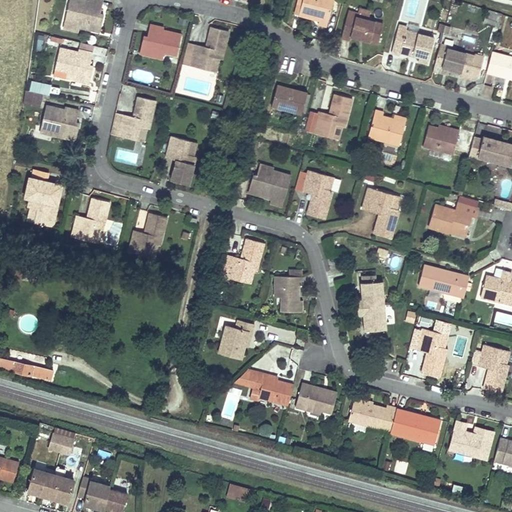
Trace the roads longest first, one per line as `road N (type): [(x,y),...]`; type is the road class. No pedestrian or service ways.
road 1 (residential): [(134,0),(99,144),(110,176),(294,229),(315,253),(347,367),(511,416)]
road 2 (residential): [(179,0),(246,15),(338,64),(511,117)]
road 3 (track): [(205,203),(172,396)]
